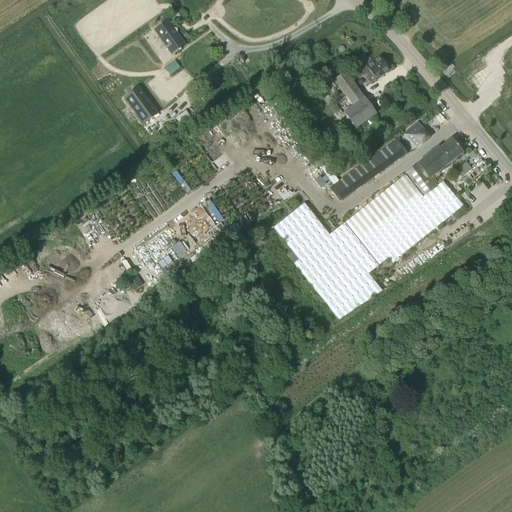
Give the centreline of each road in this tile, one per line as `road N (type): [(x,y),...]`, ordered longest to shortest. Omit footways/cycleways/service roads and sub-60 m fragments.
road 1 (unknown): [(462,115),(335,208),(259,154),(239,157),(159,220),(155,235),(170,259)]
road 2 (track): [(294,414),(511,259)]
road 3 (tertiary): [(511,174),(356,0)]
road 4 (track): [(212,12),(243,39),(265,40),(299,24),(309,5),(301,0)]
